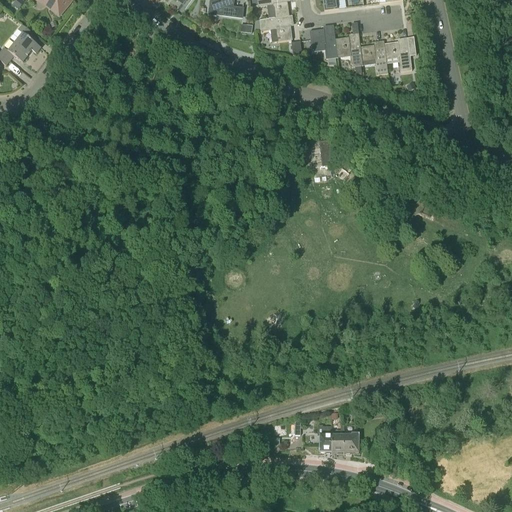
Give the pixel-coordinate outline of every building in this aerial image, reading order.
[(20,0),(17,0),(12,6),(18,11),(24,3),(20,0)] [(37,0),(51,12),(59,18),(73,0),(37,0)] [(209,0),(208,17),(216,18),(216,13),(222,14),(221,17),(241,19),(243,10),(233,8),(234,0),(209,0)] [(289,18),(289,17),(287,4),(286,4),(285,1),(290,1),(289,0),(250,0),(251,8),(257,7),(257,9),(267,7),(268,20),(274,19),(274,20),(289,18)] [(322,0),(324,12),(339,10),(337,0),(322,0)] [(270,32),(271,44),(292,42),(290,28),(289,28),(288,25),(293,25),(292,17),(289,17),(289,18),(274,20),(274,19),(268,20),(259,21),(260,33),(270,32)] [(15,44),(30,55),(37,46),(28,39),(32,34),(24,28),(22,26),(17,31),(22,35),(15,44)] [(335,41),(333,27),(326,28),(326,32),(323,31),(309,33),(312,54),(325,52),(326,61),(328,61),(335,60),(337,60),(337,56),(336,56),(335,41)] [(360,49),(358,35),(351,36),(351,40),(349,41),(349,39),(335,41),(336,56),(337,56),(337,60),(350,58),(351,69),(355,68),(360,68),(363,68),(362,64),(360,49)] [(399,64),(400,74),(412,73),(410,58),(416,58),(414,39),(400,41),(400,45),(398,45),(398,44),(384,46),(386,66),(399,64)] [(291,44),(293,57),(302,56),(300,43),(291,44)] [(362,64),(374,63),(376,77),(387,75),(386,66),(384,46),(384,43),(376,44),(377,48),(374,48),(374,47),(360,49),(362,64)] [(0,52),(0,54),(10,62),(13,58),(22,65),(30,55),(15,44),(8,52),(3,49),(0,52)] [(0,62),(6,67),(10,62),(0,54),(0,62)] [(413,82),(405,85),(408,92),(416,90),(413,82)] [(320,153),(334,151),(333,142),(319,143),(320,153)] [(343,183),(349,175),(341,169),(335,177),(343,183)] [(474,231),(481,236),(485,230),(477,226),(474,231)] [(330,455),(332,455),(332,436),(332,428),(323,428),(323,426),(317,426),(317,438),(320,438),(320,455),(325,455),(326,456),(330,456),(330,455)] [(344,436),(344,455),(345,455),(346,456),(350,456),(351,455),(359,455),(359,435),(352,435),(352,436),(344,436)] [(343,455),(344,455),(344,436),(332,436),(332,455),(337,455),(338,456),(342,456),(343,455)]
